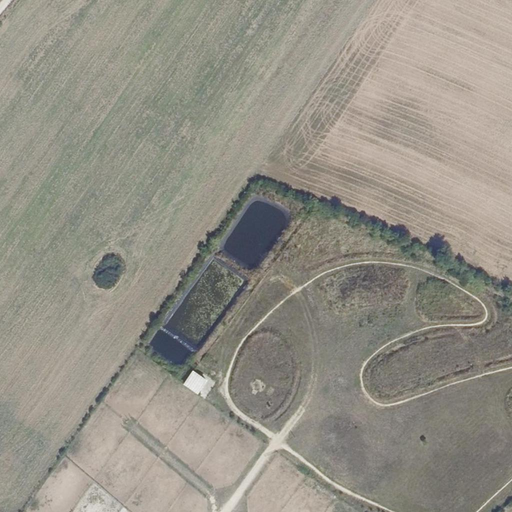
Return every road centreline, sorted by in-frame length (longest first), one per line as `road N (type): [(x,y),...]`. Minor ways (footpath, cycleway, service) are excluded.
road 1 (unknown): [(278,440),(230,402),(230,366),(248,332),(299,287),(348,264),(395,263),(435,276),(491,314),(486,323),(431,325),(370,355),(360,385),(378,403),(511,368)]
road 2 (unknown): [(299,287),(328,318),(345,321),(374,310),(379,263)]
